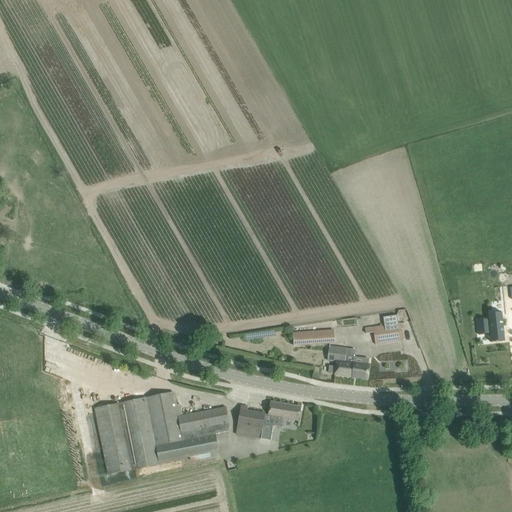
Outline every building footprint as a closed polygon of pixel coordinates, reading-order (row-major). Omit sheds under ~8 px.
[(489,319),(478,320),(479,335),(490,333),(491,342),(505,341),(502,312),(494,313),(494,319),(493,319),(489,319)] [(385,325),(373,327),(374,332),(375,340),(376,346),(403,341),(402,331),(400,323),(398,323),(397,316),(384,317),(385,325)] [(294,334),(294,337),(295,346),(322,344),(335,343),(334,333),(334,330),(294,334)] [(329,347),(327,361),(336,362),(336,367),(329,366),(328,373),(335,374),(335,375),(368,379),(369,366),(367,365),(368,359),(354,358),(346,356),(347,349),(329,347)] [(101,407),(95,408),(97,418),(109,474),(161,464),(160,463),(190,457),(210,453),(219,451),(215,434),(228,431),(229,423),(228,417),(226,407),(182,416),(178,416),(176,405),(173,392),(101,407)] [(237,424),(236,435),(255,438),(256,428),(262,429),(263,424),(273,426),(282,427),(283,418),(299,421),(301,407),(270,402),(268,415),(265,415),(265,414),(247,411),(248,407),(241,406),(237,424)]
